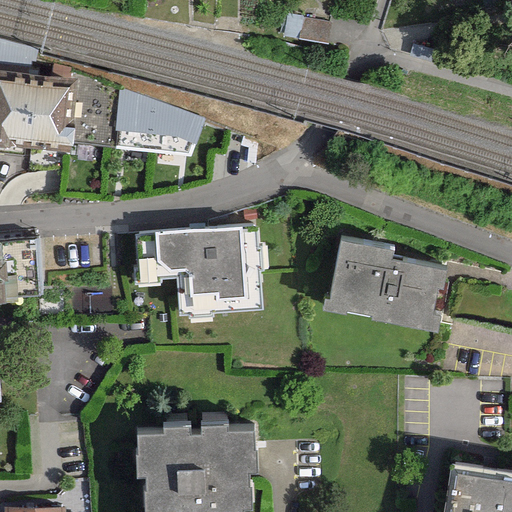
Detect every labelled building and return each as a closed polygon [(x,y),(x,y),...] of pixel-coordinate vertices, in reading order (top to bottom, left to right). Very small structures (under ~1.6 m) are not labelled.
[(77,80),(0,75),(0,136),(76,138),(77,80)] [(123,87),(77,80),(76,138),(117,140),(123,87)] [(208,114),(123,87),(117,140),(197,151),(208,114)] [(262,223),(137,228),(139,284),(165,283),(164,273),(179,273),(181,315),(266,312),(262,223)] [(333,286),(325,285),(321,304),(441,327),(445,306),(432,304),(437,278),(444,279),(447,261),(394,251),(397,239),(344,229),(333,286)] [(41,233),(5,235),(9,292),(43,290),(41,233)] [(5,235),(0,234),(0,292),(9,292),(5,235)] [(169,424),(141,423),(142,465),(151,465),(150,499),(159,499),(159,511),(247,511),(247,500),(257,501),(254,464),(262,464),(262,424),(234,423),(234,419),(207,419),(207,427),(196,427),(196,419),(170,419),(169,424)] [(511,511),(511,478),(459,469),(451,511),(511,511)]
